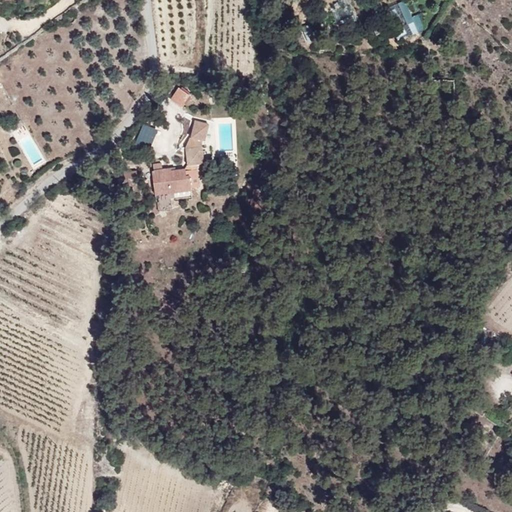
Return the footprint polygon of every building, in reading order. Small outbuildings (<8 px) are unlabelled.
[(342,24),(356,19),(348,0),(340,0),(334,3),(342,24)] [(401,0),(397,2),(406,23),(413,20),(418,31),(427,28),(420,12),(412,15),(405,0),(401,0)] [(308,25),(302,29),(309,40),(315,36),(308,25)] [(178,84),(170,99),(183,106),(191,91),(178,84)] [(208,125),(198,120),(193,139),(206,143),(208,125)] [(123,170),(124,177),(137,176),(137,168),(123,170)] [(155,173),(159,195),(198,193),(195,169),(155,173)]
